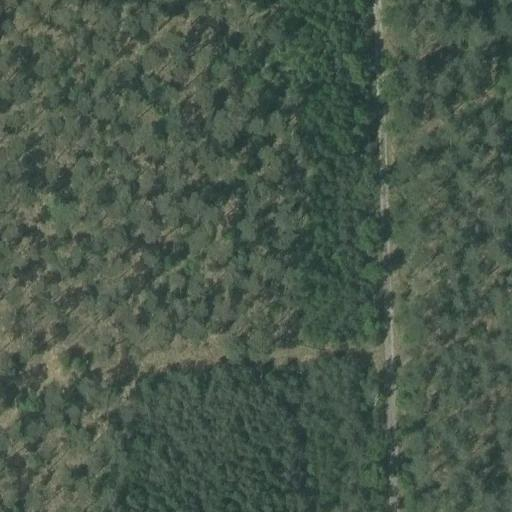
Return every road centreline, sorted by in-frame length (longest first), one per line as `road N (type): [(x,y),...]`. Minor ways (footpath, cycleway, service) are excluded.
road 1 (track): [(379,0),(395,348)]
road 2 (track): [(395,348),(403,511)]
